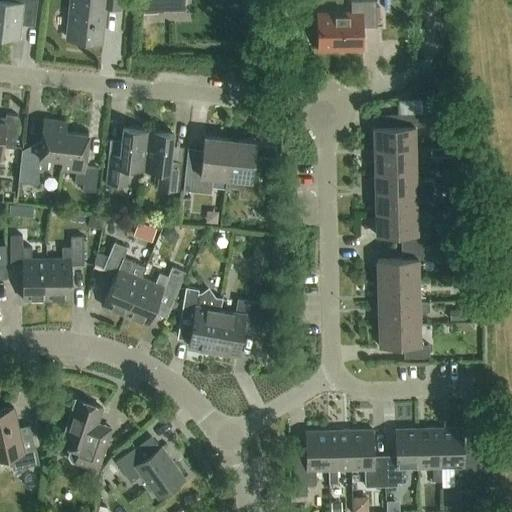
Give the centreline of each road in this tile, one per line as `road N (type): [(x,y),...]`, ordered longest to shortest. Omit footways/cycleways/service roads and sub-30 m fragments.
road 1 (residential): [(332,372),(315,111),(0,74)]
road 2 (residential): [(226,437),(170,384),(102,350),(0,350)]
road 3 (residential): [(226,437),(332,372)]
